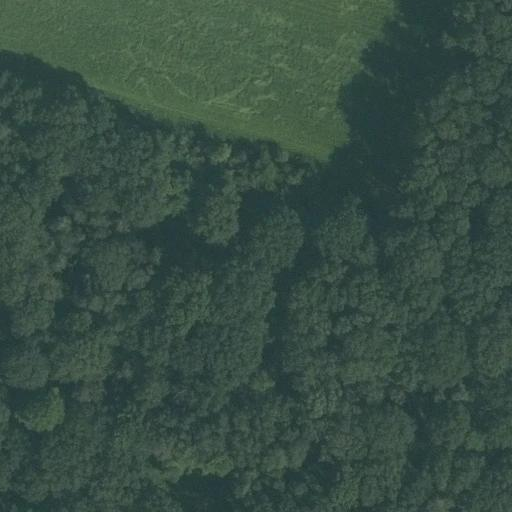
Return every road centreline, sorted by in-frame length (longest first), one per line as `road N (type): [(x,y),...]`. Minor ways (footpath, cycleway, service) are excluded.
road 1 (track): [(331,511),(434,75)]
road 2 (track): [(404,211),(0,80)]
